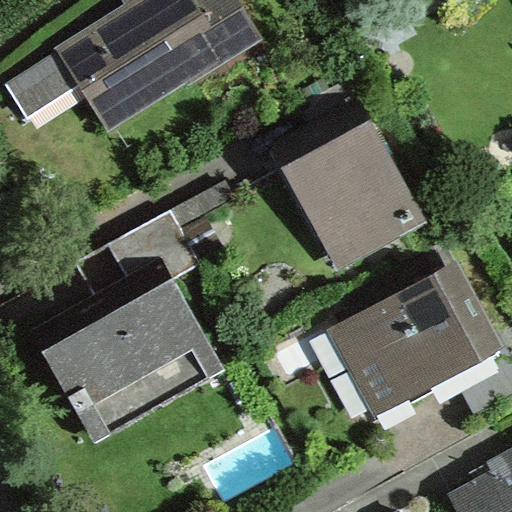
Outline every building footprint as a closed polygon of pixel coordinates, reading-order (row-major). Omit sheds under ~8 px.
[(180,0),(179,1),(178,0),(127,0),(119,5),(123,11),(52,54),(55,58),(8,86),(27,118),(81,86),(107,130),(251,44),(224,0),(180,0)] [(315,149),(274,174),(334,275),(413,228),(356,131),(373,121),(353,88),(298,121),(315,149)] [(0,216),(0,242),(11,236),(0,216)] [(200,272),(169,217),(108,252),(136,301),(36,358),(90,451),(221,377),(170,289),(200,272)] [(494,354),(449,272),(329,338),(383,436),(409,422),(401,407),(455,378),(476,415),(511,395),(511,363),(504,349),(494,354)] [(511,511),(511,454),(485,470),(488,476),(444,501),(450,511),(511,511)]
